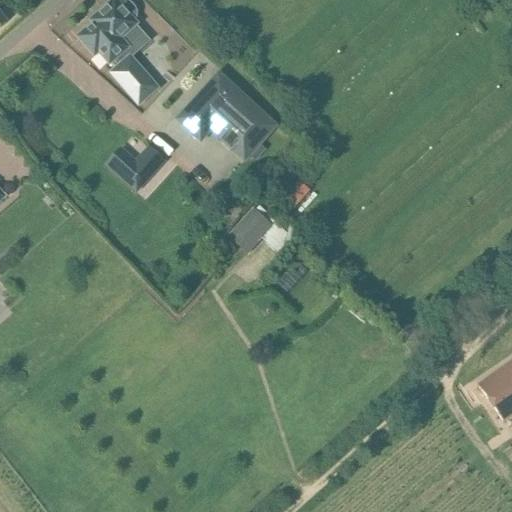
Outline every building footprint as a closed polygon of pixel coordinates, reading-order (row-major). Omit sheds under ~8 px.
[(93,25),(78,38),(94,56),(98,52),(115,71),(110,75),(137,106),(157,89),(137,66),(130,59),(150,41),(136,25),(134,22),(136,18),(137,13),(135,9),(131,5),(127,2),(122,2),(117,4),(115,1),(91,22),(93,25)] [(189,108),(178,120),(202,141),(211,130),(221,139),(220,141),(232,152),(234,151),(245,161),(276,127),(241,95),(220,75),(189,108)] [(266,150),(260,145),(249,156),(255,161),(266,150)] [(135,164),(122,179),(137,192),(164,162),(149,149),(135,164)] [(247,254),(272,226),(252,208),(227,236),(247,254)] [(307,272),(295,260),(275,282),(287,293),(307,272)] [(511,364),(499,373),(479,387),(503,421),(511,414),(511,364)]
